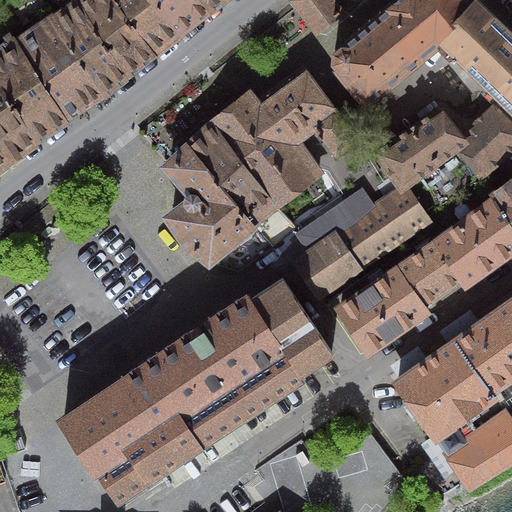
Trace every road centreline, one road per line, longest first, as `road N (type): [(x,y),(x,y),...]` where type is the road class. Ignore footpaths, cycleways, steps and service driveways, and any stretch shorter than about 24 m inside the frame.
road 1 (residential): [(511,275),(164,511)]
road 2 (residential): [(103,121),(154,190),(142,208),(202,293),(47,400)]
road 3 (residential): [(258,0),(103,121)]
road 4 (residential): [(0,198),(103,121)]
road 5 (residential): [(75,511),(34,430),(47,400)]
